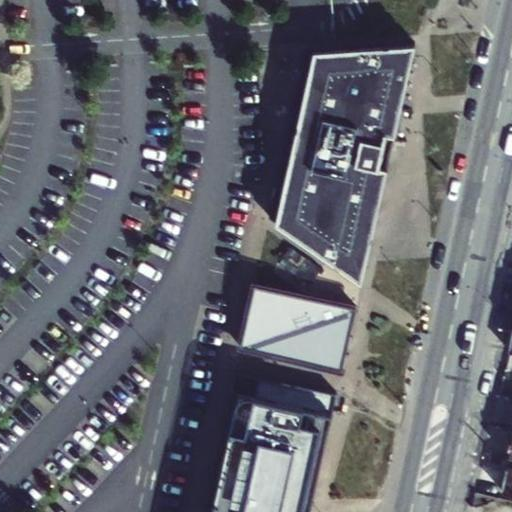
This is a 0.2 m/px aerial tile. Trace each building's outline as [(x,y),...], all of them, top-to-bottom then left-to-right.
[(411,43),(304,49),(266,215),(357,280),(411,43)] [(310,283),(321,265),(289,245),(278,262),(310,283)] [(240,346),(342,368),(350,335),(357,305),(254,283),(240,346)] [(204,511),(309,511),(332,412),(232,390),(204,511)] [(511,493),(511,468),(504,466),(499,490),(511,493)]
